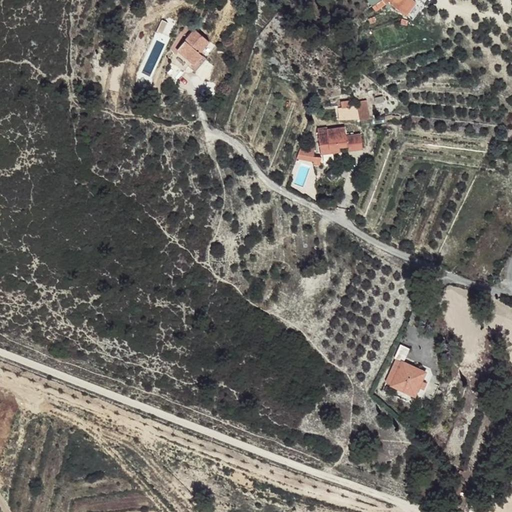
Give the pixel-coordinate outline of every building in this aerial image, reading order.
[(395,0),(394,1),(393,0),(386,0),(383,2),(381,0),(369,0),(368,1),(376,13),(386,6),(387,8),(390,5),(391,6),(391,7),(407,18),(417,4),(413,3),(411,1),(409,0),(395,0)] [(194,30),(178,50),(193,64),(202,55),(199,52),(208,41),(194,30)] [(178,50),(174,55),(196,72),(207,59),(202,55),(193,64),(178,50)] [(337,110),(338,122),(359,121),(370,120),(367,102),(357,103),(358,109),(355,110),(355,108),(350,109),(349,103),(341,103),(341,110),(337,110)] [(317,129),(320,155),(339,152),(340,148),(347,147),(347,151),(365,150),(363,131),(345,133),(344,128),(324,131),(323,128),(317,129)] [(301,145),(296,159),(313,162),(314,165),(320,165),(320,158),(313,157),(315,147),(301,145)] [(413,312),(406,325),(412,327),(418,315),(413,312)] [(399,347),(392,361),(396,362),(403,363),(409,351),(399,347)] [(396,362),(386,386),(414,398),(425,374),(403,363),(396,362)]
